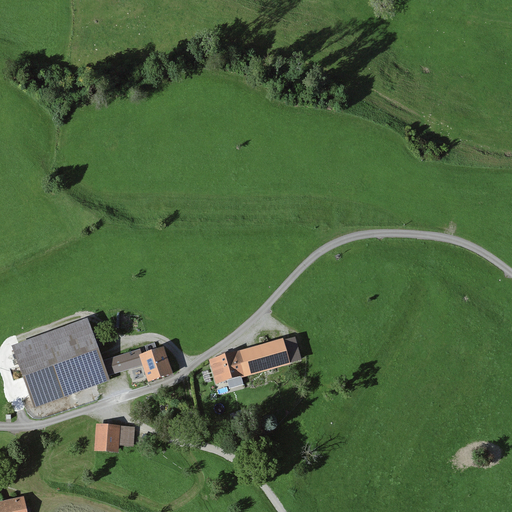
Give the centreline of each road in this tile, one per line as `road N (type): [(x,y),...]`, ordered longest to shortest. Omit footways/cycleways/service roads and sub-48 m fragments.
road 1 (unclassified): [(511,276),(453,238),(380,232),(343,239),(310,259),(190,376),(32,431),(0,429)]
road 2 (track): [(98,405),(239,460),(279,511)]
